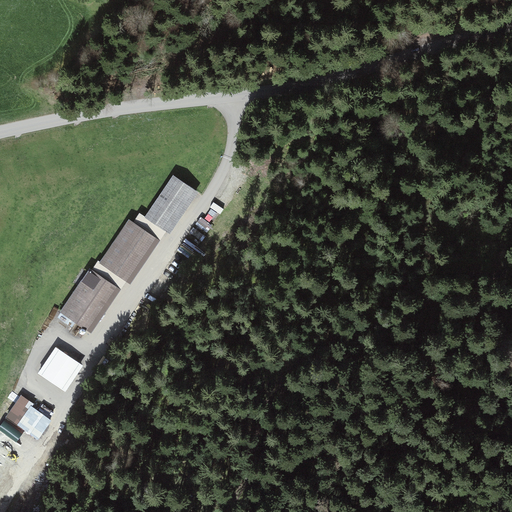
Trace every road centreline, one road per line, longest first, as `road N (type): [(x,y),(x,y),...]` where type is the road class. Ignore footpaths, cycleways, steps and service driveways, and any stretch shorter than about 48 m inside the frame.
road 1 (unclassified): [(0,132),(311,84),(511,26)]
road 2 (track): [(229,511),(285,376),(317,345),(511,259)]
